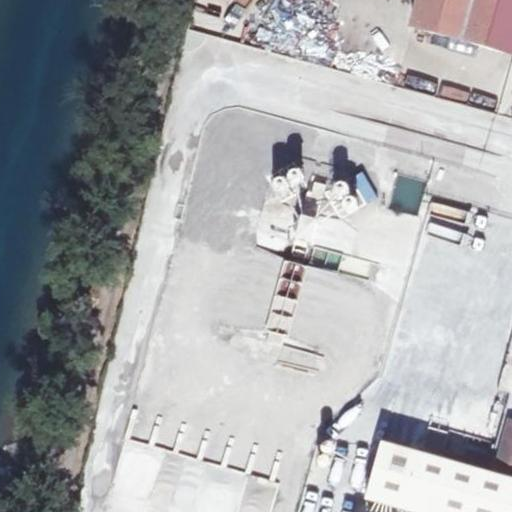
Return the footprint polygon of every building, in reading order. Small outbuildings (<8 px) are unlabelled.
[(403,0),(397,22),(413,26),(420,4),(406,0),(403,0)] [(511,0),(421,0),(413,28),(511,56),(511,0)] [(364,79),(370,61),(289,39),(284,56),(364,79)] [(417,215),(427,183),(399,174),(389,206),(417,215)] [(511,422),(500,463),(511,466),(511,422)] [(382,443),(366,500),(408,511),(413,511),(416,506),(436,511),(511,511),(511,481),(511,479),(382,443)]
